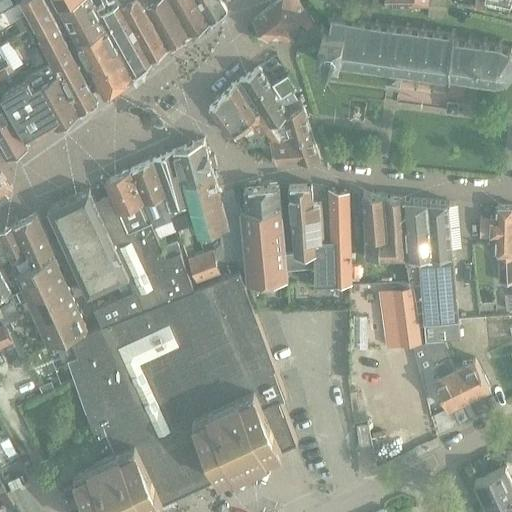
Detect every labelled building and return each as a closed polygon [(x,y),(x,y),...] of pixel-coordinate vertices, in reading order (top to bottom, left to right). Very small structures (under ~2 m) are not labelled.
[(43,0),(21,0),(20,1),(44,44),(54,61),(51,63),(57,74),(60,73),(81,114),(97,103),(43,0)] [(56,0),(62,9),(79,0),(56,0)] [(91,0),(79,0),(62,9),(79,46),(108,30),(96,9),(91,0)] [(110,0),(111,1),(96,9),(108,30),(120,53),(133,76),(133,77),(151,63),(116,0),(110,0)] [(116,0),(151,63),(167,49),(140,0),(133,0),(131,1),(130,0),(116,0)] [(140,0),(167,49),(191,35),(170,0),(140,0)] [(170,0),(191,35),(210,22),(197,0),(170,0)] [(197,0),(210,22),(223,13),(225,8),(220,0),(197,0)] [(279,0),(253,20),(268,42),(293,41),(287,33),(301,22),(307,31),(313,25),(312,23),(308,17),(295,0),(279,0)] [(428,0),(427,5),(428,8),(428,15),(447,16),(448,0),(428,0)] [(485,0),(476,0),(475,6),(476,6),(476,8),(484,10),(486,0),(485,0)] [(320,51),(318,53),(322,57),(321,63),(325,63),(324,67),(326,67),(328,67),(329,63),(352,67),(352,70),(355,71),(356,67),(370,69),(369,73),(373,73),(374,69),(385,71),(385,75),(387,75),(386,84),(388,84),(393,85),(398,86),(400,86),(401,77),(404,77),(404,73),(415,75),(414,79),(418,79),(419,75),(430,77),(430,81),(434,81),(434,77),(446,78),(446,83),(450,83),(450,81),(452,81),(452,77),(463,78),(462,82),(466,83),(467,79),(472,79),(478,80),(477,84),(478,84),(481,85),(482,80),(494,82),(493,86),(497,86),(498,82),(505,80),(508,84),(511,82),(509,79),(511,74),(511,45),(510,49),(502,45),(502,41),(499,41),(499,45),(487,43),(488,39),(484,38),(483,43),(472,41),(472,37),(468,37),(468,41),(457,40),(457,35),(455,35),(455,31),(452,31),(451,35),(440,33),(440,29),(437,29),(436,33),(425,31),(425,27),(421,27),(421,30),(410,29),(410,25),(406,25),(406,28),(394,26),(395,23),(391,22),(390,26),(379,24),(379,21),(376,20),(375,24),(362,22),(362,18),(358,17),(358,21),(335,18),(336,15),(332,14),(332,18),(328,17),(327,24),(325,26),(323,24),(321,25),(320,26),(324,33),(323,40),(322,47),(322,49),(320,51)] [(26,15),(16,20),(21,31),(32,25),(26,15)] [(108,30),(79,46),(92,69),(120,53),(108,30)] [(0,44),(0,75),(14,68),(0,44)] [(120,53),(92,69),(106,95),(133,76),(120,53)] [(46,81),(33,88),(57,129),(79,115),(57,74),(51,63),(39,70),(46,81)] [(237,81),(235,83),(250,106),(256,102),(263,113),(261,114),(271,128),(284,118),(290,114),(285,106),(259,67),(237,81)] [(282,97),(297,87),(288,73),(273,83),(282,97)] [(29,81),(2,96),(30,144),(34,141),(54,131),(57,129),(33,88),(29,81)] [(235,83),(209,107),(230,135),(261,114),(263,113),(256,102),(250,106),(235,83)] [(281,143),(270,143),(277,165),(321,160),(302,99),(285,106),(290,114),(284,118),(271,128),(281,143)] [(2,101),(0,101),(0,151),(6,160),(9,158),(10,160),(27,149),(26,146),(2,101)] [(449,101),(448,111),(457,112),(459,102),(449,101)] [(204,140),(173,151),(183,185),(213,174),(211,166),(217,165),(214,155),(208,156),(204,140)] [(173,151),(153,160),(169,198),(165,199),(173,219),(174,219),(178,230),(194,223),(183,185),(173,151)] [(153,160),(132,170),(146,204),(146,208),(154,227),(166,222),(173,219),(165,199),(169,198),(153,160)] [(0,198),(10,191),(12,186),(0,171),(0,198)] [(131,171),(106,181),(111,193),(120,213),(144,202),(131,171)] [(213,174),(183,185),(194,223),(197,235),(228,225),(218,190),(213,174)] [(312,183),(288,185),(295,253),(315,251),(315,283),(349,281),(350,281),(349,191),(330,187),(331,240),(324,240),(322,202),(313,202),(312,183)] [(279,184),(244,187),(247,210),(249,230),(282,227),(279,184)] [(58,203),(48,207),(88,294),(118,281),(130,275),(96,200),(90,188),(58,203)] [(363,192),(366,259),(386,258),(382,194),(363,192)] [(67,358),(61,361),(66,371),(71,369),(80,393),(92,429),(98,445),(99,445),(100,448),(100,449),(102,449),(101,448),(111,444),(114,451),(74,470),(93,511),(142,511),(144,511),(148,510),(147,510),(157,505),(169,499),(175,497),(176,497),(182,494),(182,493),(192,489),(202,484),(203,485),(210,482),(209,481),(224,474),(237,468),(238,468),(241,467),(240,466),(247,463),(263,456),(266,455),(266,454),(295,441),(297,440),(278,400),(283,397),(273,368),(271,364),(263,342),(253,314),(238,270),(193,288),(178,251),(174,244),(162,249),(150,221),(149,221),(145,209),(144,202),(120,213),(111,193),(103,196),(96,200),(130,275),(118,281),(124,294),(94,308),(102,324),(87,332),(86,329),(69,337),(76,353),(67,357),(67,358)] [(401,196),(382,194),(386,258),(406,257),(401,196)] [(429,199),(401,196),(406,257),(414,285),(417,308),(423,307),(424,320),(458,318),(452,252),(448,201),(429,199)] [(496,217),(480,216),(480,234),(495,235),(496,251),(498,251),(501,281),(506,281),(511,280),(511,205),(496,205),(496,217)] [(247,210),(241,211),(247,284),(287,280),(282,227),(249,230),(247,210)] [(14,226),(0,234),(0,235),(13,263),(28,257),(32,266),(18,273),(49,345),(69,337),(86,329),(35,213),(13,224),(14,226)] [(209,250),(187,258),(195,280),(218,271),(209,250)] [(0,316),(4,323),(21,315),(17,308),(13,300),(1,306),(0,304),(0,302),(1,302),(4,300),(5,302),(13,297),(9,289),(0,273),(0,316)] [(414,285),(392,288),(400,344),(421,341),(417,308),(414,285)] [(458,318),(424,320),(426,341),(427,344),(447,342),(445,339),(460,338),(458,318)] [(0,346),(11,342),(2,324),(0,324),(0,346)] [(397,333),(385,334),(387,346),(399,344),(397,333)] [(447,342),(427,344),(429,355),(424,357),(426,367),(420,371),(426,383),(434,379),(449,408),(470,397),(455,369),(446,348),(449,347),(447,342)] [(475,358),(455,369),(470,397),(490,387),(475,358)] [(51,381),(40,386),(43,394),(55,388),(51,381)] [(359,446),(370,445),(367,423),(357,424),(359,446)] [(475,482),(486,506),(511,493),(511,479),(506,467),(475,482)] [(18,476),(6,482),(10,489),(11,489),(12,489),(22,484),(18,476)] [(511,511),(511,493),(486,506),(488,511),(511,511)] [(8,494),(1,499),(7,509),(14,505),(8,494)]
